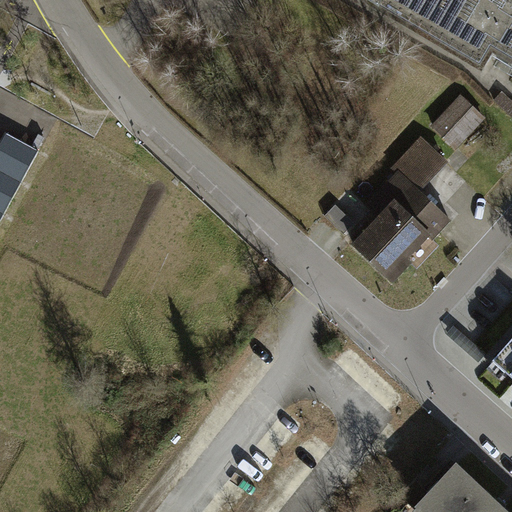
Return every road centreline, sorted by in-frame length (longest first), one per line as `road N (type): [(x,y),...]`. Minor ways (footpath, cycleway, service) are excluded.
road 1 (residential): [(63,0),(143,108),(405,345)]
road 2 (residential): [(511,224),(405,345)]
road 3 (residential): [(405,345),(511,444)]
